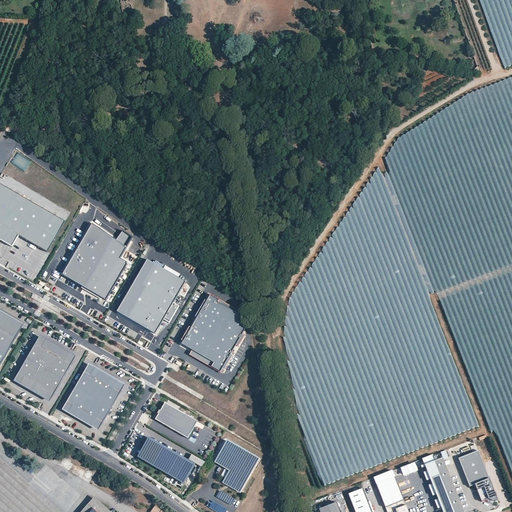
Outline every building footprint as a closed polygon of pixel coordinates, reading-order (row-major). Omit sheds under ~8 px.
[(492,35),(506,68),(511,65),(511,44),(506,44),(504,40),(504,37),(498,37),(495,28),(492,28),(492,35)] [(511,77),(439,104),(454,105),(445,108),(449,108),(449,112),(452,112),(452,108),(463,108),(463,104),(468,102),(468,104),(469,104),(473,102),(472,99),(479,100),(482,98),(510,99),(511,98),(511,77)] [(0,239),(11,246),(18,235),(47,252),(65,221),(0,183),(0,239)] [(117,239),(92,224),(62,273),(104,299),(126,262),(119,258),(132,237),(122,231),(117,239)] [(185,281),(146,259),(116,312),(156,335),(164,321),(170,324),(179,307),(173,303),(185,281)] [(195,322),(210,295),(208,293),(192,320),(195,322)] [(183,341),(182,344),(192,350),(214,362),(211,367),(220,372),(221,369),(230,354),(249,321),(241,316),(218,302),(219,300),(210,295),(195,322),(191,328),(183,341)] [(242,313),(219,300),(218,302),(241,316),(242,313)] [(23,323),(0,310),(0,314),(15,323),(11,330),(17,333),(23,323)] [(11,330),(15,323),(0,314),(0,342),(8,348),(17,333),(11,330)] [(183,341),(191,328),(189,327),(181,340),(183,341)] [(41,346),(44,340),(68,354),(65,360),(71,364),(76,356),(39,335),(35,343),(41,346)] [(68,354),(44,340),(41,346),(35,343),(26,358),(62,379),(71,364),(65,360),(68,354)] [(0,362),(8,348),(0,342),(0,362)] [(214,362),(192,350),(189,354),(211,367),(214,362)] [(233,355),(230,354),(221,369),(224,370),(233,355)] [(62,379),(26,358),(18,373),(24,376),(20,382),(44,396),(48,390),(54,394),(62,379)] [(94,369),(118,383),(114,389),(120,392),(125,384),(89,363),(84,371),(90,375),(94,369)] [(114,389),(118,383),(94,369),(90,375),(84,371),(75,386),(111,407),(120,392),(114,389)] [(20,382),(24,376),(18,373),(13,381),(49,401),(54,394),(48,390),(44,396),(20,382)] [(103,422),(111,407),(75,386),(67,401),(73,404),(69,410),(93,424),(97,418),(103,422)] [(103,422),(97,418),(93,424),(69,410),(73,404),(67,401),(62,409),(98,430),(103,422)] [(196,421),(164,403),(154,419),(187,438),(196,421)] [(311,455),(322,485),(479,428),(472,409),(468,409),(468,414),(455,418),(456,420),(451,420),(434,427),(434,429),(431,430),(432,434),(414,435),(394,442),(361,443),(368,440),(355,440),(352,441),(347,441),(342,443),(334,443),(334,453),(317,453),(317,452),(311,452),(311,455)] [(143,448),(149,438),(147,437),(141,447),(143,448)] [(196,465),(149,438),(143,448),(138,457),(184,484),(196,465)] [(224,483),(231,471),(216,462),(227,442),(227,440),(213,463),(228,472),(221,484),(241,495),(261,460),(259,460),(240,492),(224,483)] [(261,460),(227,440),(227,442),(259,460),(261,460)] [(259,460),(227,442),(216,462),(231,471),(224,483),(240,492),(259,460)] [(478,451),(459,458),(470,487),(475,484),(482,501),(489,498),(494,501),(498,500),(478,451)] [(463,511),(443,458),(424,465),(442,511),(463,511)] [(97,511),(111,511),(95,498),(81,511),(60,511),(0,459),(0,468),(49,511),(92,511),(95,509),(97,511)] [(75,473),(78,468),(73,465),(70,470),(75,473)] [(0,511),(97,511),(95,509),(92,511),(49,511),(0,468),(0,511)] [(408,511),(394,475),(376,483),(387,511),(388,511),(395,509),(396,511),(408,511)] [(372,511),(363,488),(348,494),(355,511),(372,511)] [(235,499),(220,490),(217,497),(231,505),(235,499)] [(213,501),(209,507),(217,511),(225,511),(228,509),(213,501)] [(340,511),(336,502),(318,509),(319,511),(340,511)]
